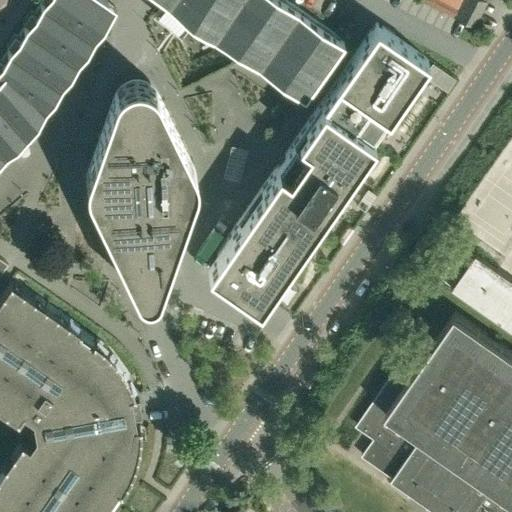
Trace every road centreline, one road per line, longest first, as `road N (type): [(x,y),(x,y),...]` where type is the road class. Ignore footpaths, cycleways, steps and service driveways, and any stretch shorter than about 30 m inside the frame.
road 1 (secondary): [(300,341),(511,39)]
road 2 (residential): [(241,432),(214,415),(182,353),(175,293),(281,327),(300,341)]
road 3 (unknown): [(182,353),(146,332),(74,191),(75,140),(88,101)]
